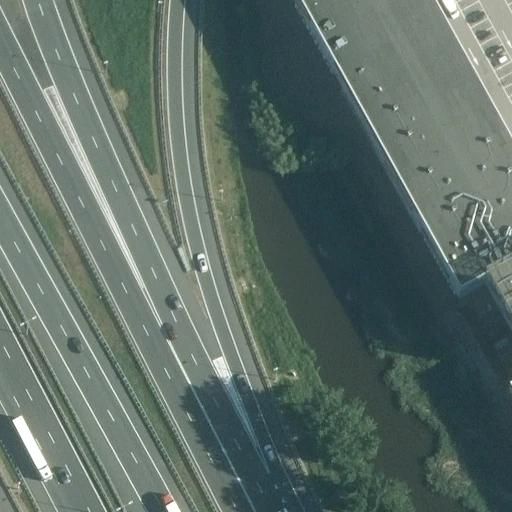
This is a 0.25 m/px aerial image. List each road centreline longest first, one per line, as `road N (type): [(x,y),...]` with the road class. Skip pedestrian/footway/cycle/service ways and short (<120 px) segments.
road 1 (motorway): [(287,511),(188,219),(179,0)]
road 2 (motorway): [(151,310),(37,0)]
road 3 (motorway): [(154,511),(0,220)]
road 4 (motorway): [(151,310),(0,34)]
road 5 (motorway): [(261,511),(151,310)]
road 6 (motorway): [(0,353),(82,511)]
